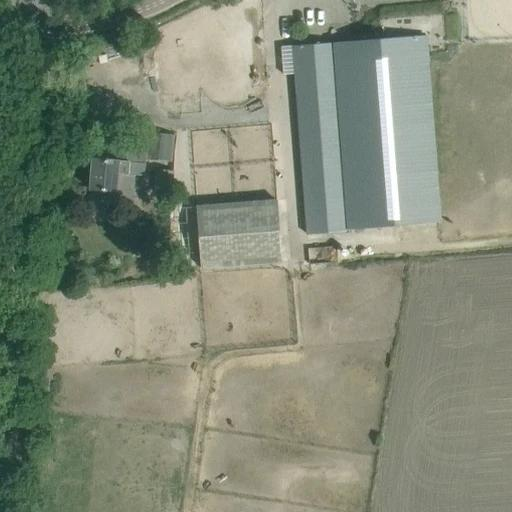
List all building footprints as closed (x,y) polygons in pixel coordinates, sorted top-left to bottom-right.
[(350,229),(364,228),(440,222),(426,35),(293,45),(308,234),(350,231),(350,229)] [(148,150),(147,158),(172,159),(174,134),(149,132),(148,150)] [(91,187),(91,197),(98,204),(126,206),(134,200),(137,175),(145,175),(146,161),(147,158),(148,150),(121,148),(121,159),(93,157),(91,187)] [(281,261),(277,199),(196,206),(201,267),(281,261)] [(160,209),(159,220),(169,220),(169,209),(160,209)]
